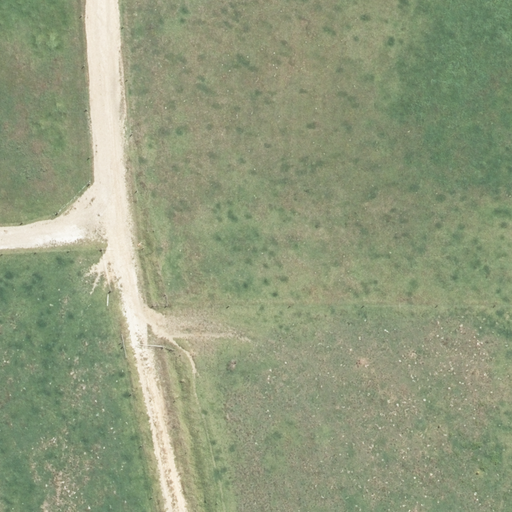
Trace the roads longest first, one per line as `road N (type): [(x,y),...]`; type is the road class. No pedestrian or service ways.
road 1 (track): [(141,0),(209,511)]
road 2 (track): [(0,209),(168,198)]
